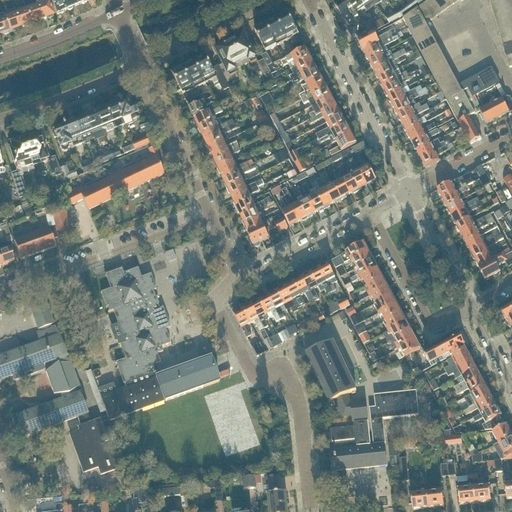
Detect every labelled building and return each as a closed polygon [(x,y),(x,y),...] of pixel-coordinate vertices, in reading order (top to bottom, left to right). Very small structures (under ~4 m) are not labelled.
[(32,0),(30,1),(29,0),(23,0),(26,9),(32,26),(38,24),(37,22),(42,20),(35,0),(32,0)] [(52,17),(54,16),(47,0),(35,0),(42,20),(47,18),(48,20),(53,18),(52,17)] [(60,16),(62,15),(63,12),(67,11),(62,0),(50,0),(57,15),(60,16)] [(73,8),(77,6),(74,0),(62,0),(67,11),(68,10),(70,11),(72,10),(73,8)] [(359,41),(370,35),(356,14),(345,0),(342,0),(338,3),(339,5),(335,7),(336,9),(350,28),(348,29),(349,29),(349,30),(355,38),(356,39),(357,38),(359,41)] [(345,0),(356,14),(365,8),(358,0),(345,0)] [(377,6),(374,2),(372,0),(358,0),(365,8),(368,13),(377,6)] [(437,17),(443,13),(433,0),(431,0),(427,3),(437,17)] [(433,0),(443,13),(448,9),(441,0),(433,0)] [(441,0),(448,9),(453,5),(449,0),(441,0)] [(409,13),(418,6),(414,1),(405,7),(409,13)] [(493,11),(504,7),(503,2),(491,5),(493,11)] [(431,21),(437,17),(427,3),(417,10),(423,21),(429,19),(431,21)] [(19,11),(17,6),(15,6),(13,7),(15,13),(20,28),(26,26),(26,28),(32,26),(26,9),(19,11)] [(403,17),(409,13),(405,7),(399,12),(403,17)] [(495,16),(506,13),(504,7),(493,11),(495,16)] [(426,26),(423,21),(417,10),(403,20),(411,34),(426,26)] [(15,30),(20,28),(15,13),(4,17),(10,34),(15,32),(15,30)] [(496,22),(508,19),(506,13),(495,16),(496,22)] [(293,17),(292,15),(291,14),(288,15),(283,17),(282,15),(276,19),(288,41),(294,38),(297,44),(291,47),(294,52),(304,47),(302,42),(302,41),(291,21),(293,19),(293,17)] [(396,14),(390,17),(394,22),(400,19),(396,14)] [(4,17),(0,18),(0,35),(4,34),(4,36),(10,34),(4,17)] [(277,47),(288,41),(276,19),(271,22),(272,23),(266,26),(277,47)] [(375,32),(380,29),(373,19),(368,23),(375,32)] [(498,28),(509,25),(508,19),(496,22),(498,28)] [(266,27),(264,25),(262,24),(260,25),(259,28),(260,30),(255,32),(266,53),(277,47),(266,26),(266,27)] [(500,34),(511,30),(509,25),(498,28),(500,34)] [(414,40),(429,32),(426,26),(411,34),(414,40)] [(501,40),(511,36),(511,33),(511,30),(500,34),(501,40)] [(362,50),(364,53),(397,35),(395,31),(376,41),(373,36),(359,43),(359,44),(358,46),(360,49),(362,49),(362,50)] [(418,47),(433,39),(429,32),(414,40),(418,47)] [(402,37),(400,34),(398,36),(397,35),(364,53),(366,56),(366,58),(367,60),(368,61),(369,62),(383,54),(389,52),(386,46),(402,37)] [(250,43),(248,44),(244,36),(239,39),(238,37),(232,40),(233,42),(232,42),(237,52),(236,52),(243,67),(250,63),(251,65),(257,62),(250,47),(252,47),(250,43)] [(503,45),(511,42),(511,36),(501,40),(503,45)] [(421,53),(436,45),(433,39),(418,47),(421,53)] [(413,41),(408,43),(413,52),(417,50),(413,41)] [(222,64),(223,64),(224,65),(218,67),(219,68),(226,83),(227,84),(239,78),(237,75),(237,74),(235,71),(243,67),(236,52),(237,52),(232,42),(230,43),(229,42),(223,45),(223,47),(216,51),(220,58),(219,58),(222,64)] [(505,51),(511,48),(511,42),(503,45),(505,51)] [(424,59),(439,51),(436,45),(421,53),(424,59)] [(284,47),(274,50),(277,59),(286,57),(284,47)] [(310,55),(308,54),(306,50),(282,63),(284,68),(289,65),(292,70),(297,68),(312,59),(310,55)] [(417,61),(422,58),(417,50),(413,52),(417,61)] [(427,65),(442,57),(439,51),(424,59),(427,65)] [(375,73),(400,59),(406,56),(404,52),(393,57),(391,53),(384,56),(383,54),(369,62),(371,65),(370,67),(371,69),(373,69),(375,73)] [(267,68),(273,65),(267,54),(262,57),(265,61),(264,62),(267,68)] [(430,71),(446,63),(442,57),(427,65),(430,71)] [(213,70),(206,58),(202,60),(201,58),(198,58),(197,59),(196,61),(196,63),(195,64),(206,84),(212,81),(214,84),(218,82),(223,92),(229,89),(227,84),(226,83),(219,68),(218,67),(213,70)] [(421,70),(424,68),(427,67),(422,58),(417,61),(416,62),(421,70)] [(314,65),(315,64),(312,59),(297,68),(292,70),(295,75),(290,78),(292,82),(316,69),(314,65)] [(379,81),(393,74),(399,71),(397,66),(402,63),(400,59),(375,73),(376,76),(376,77),(377,80),(379,80),(379,81)] [(270,74),(267,68),(264,62),(259,65),(265,76),(266,76),(267,78),(271,76),(270,74)] [(434,77),(449,69),(446,63),(430,71),(434,77)] [(195,90),(206,84),(195,64),(190,66),(189,65),(183,67),(195,90)] [(273,65),(267,68),(270,74),(276,71),(273,65)] [(188,93),(195,90),(183,67),(177,70),(178,72),(173,75),(171,77),(171,78),(172,80),(173,81),(176,81),(183,95),(184,95),(187,102),(190,108),(201,102),(198,96),(192,99),(188,93)] [(424,68),(421,70),(425,79),(431,76),(427,67),(424,68)] [(320,73),(318,73),(316,69),(292,82),(294,86),(304,81),(307,86),(322,78),(320,73)] [(437,83),(452,75),(449,69),(434,77),(437,83)] [(469,91),(473,98),(500,83),(492,69),(458,87),(462,94),(469,91)] [(402,75),(399,71),(393,74),(379,81),(380,83),(379,84),(381,86),(382,87),(384,90),(409,77),(406,73),(402,75)] [(440,89),(456,81),(452,75),(437,83),(440,89)] [(388,97),(389,99),(403,91),(408,88),(406,83),(411,81),(409,77),(384,90),(386,93),(385,94),(387,98),(388,97)] [(324,84),(324,82),(322,78),(307,86),(303,88),(306,94),(300,97),(302,101),(326,88),(324,84)] [(462,94),(458,87),(456,81),(440,89),(447,102),(462,94)] [(418,94),(423,91),(421,86),(416,89),(416,90),(411,93),(408,88),(403,91),(389,99),(389,100),(389,101),(390,104),(391,104),(393,107),(418,94)] [(330,92),(328,92),(326,88),(302,101),(304,105),(309,102),(312,108),(332,97),(330,92)] [(398,116),(412,109),(417,106),(414,101),(428,93),(426,89),(423,91),(418,94),(393,107),(395,111),(395,112),(396,114),(397,115),(398,116)] [(471,146),(482,140),(470,118),(480,112),(473,98),(469,91),(462,94),(447,102),(459,124),(466,137),(471,146)] [(213,99),(210,93),(199,98),(201,102),(203,101),(204,103),(210,100),(212,99),(213,99)] [(265,105),(269,103),(265,96),(261,99),(265,105)] [(334,103),(335,101),(332,97),(312,108),(315,113),(310,115),(312,120),(336,107),(334,103)] [(128,99),(124,100),(123,98),(114,101),(116,104),(122,120),(130,117),(132,121),(139,118),(138,114),(135,107),(132,108),(128,99)] [(256,108),(262,105),(258,98),(253,101),(256,108)] [(480,112),(487,125),(510,114),(509,113),(511,111),(511,102),(510,99),(508,98),(503,101),(503,100),(480,112)] [(206,107),(212,104),(210,100),(204,103),(190,109),(192,113),(191,113),(193,118),(194,117),(195,118),(209,112),(206,107)] [(224,109),(233,105),(231,101),(222,105),(224,109)] [(124,125),(122,120),(116,104),(111,106),(111,105),(105,107),(112,125),(114,129),(124,125)] [(428,111),(434,108),(432,104),(415,114),(412,109),(398,116),(399,117),(398,119),(399,121),(401,121),(403,125),(428,112),(428,111)] [(106,127),(112,125),(105,107),(98,110),(99,111),(95,112),(102,130),(106,129),(106,127)] [(340,111),(338,110),(336,107),(312,120),(309,122),(311,126),(324,119),(327,124),(342,116),(340,111)] [(222,113),(221,109),(220,108),(196,120),(197,124),(197,126),(199,130),(218,121),(216,116),(222,113)] [(98,132),(102,130),(95,112),(91,114),(90,113),(84,115),(91,133),(98,130),(98,132)] [(419,121),(430,115),(428,112),(403,125),(404,128),(404,129),(405,132),(407,132),(407,133),(421,126),(419,121)] [(276,127),(281,124),(275,114),(271,117),(276,127)] [(94,140),(91,133),(84,115),(78,118),(78,119),(74,121),(84,144),(94,140)] [(319,140),(322,138),(346,125),(344,122),(345,120),(342,116),(327,124),(330,129),(317,136),(319,140)] [(84,144),(74,121),(64,125),(70,141),(72,145),(73,148),(84,144)] [(223,127),(220,121),(218,121),(199,130),(201,135),(203,135),(205,140),(235,126),(233,121),(223,127)] [(263,133),(272,129),(269,122),(259,126),(263,133)] [(281,124),(276,127),(281,136),(286,134),(281,124)] [(72,145),(70,141),(64,125),(63,125),(63,128),(53,132),(57,141),(60,148),(61,148),(62,151),(65,152),(67,151),(68,148),(68,147),(72,145)] [(337,142),(352,134),(350,129),(348,129),(346,125),(322,138),(319,140),(321,144),(330,139),(333,145),(337,142)] [(426,134),(437,128),(435,125),(424,130),(421,126),(407,133),(408,134),(407,135),(409,139),(410,139),(413,144),(427,136),(426,134)] [(209,150),(224,143),(229,141),(226,135),(237,130),(235,126),(205,140),(207,145),(207,146),(209,150)] [(429,140),(440,134),(438,130),(427,136),(413,144),(415,147),(414,148),(415,150),(417,151),(417,152),(431,145),(429,140)] [(286,146),(292,143),(287,133),(281,136),(286,146)] [(354,140),(354,138),(352,134),(337,142),(340,147),(330,152),(332,157),(356,144),(354,140)] [(46,156),(39,135),(33,137),(33,135),(24,138),(31,160),(33,166),(33,167),(47,163),(49,168),(52,176),(54,175),(55,178),(61,176),(55,157),(50,159),(49,155),(46,156)] [(273,144),(280,141),(277,136),(271,138),(273,144)] [(149,137),(132,144),(133,146),(135,150),(151,144),(149,137)] [(20,199),(27,197),(20,177),(24,175),(22,169),(33,166),(31,160),(24,138),(16,140),(17,142),(11,144),(13,150),(10,151),(17,172),(11,174),(20,199)] [(237,144),(227,149),(224,143),(209,150),(211,155),(212,155),(214,160),(239,148),(237,144)] [(291,155),(297,152),(292,143),(286,146),(291,155)] [(111,152),(114,160),(121,157),(118,150),(115,151),(112,144),(108,146),(111,152)] [(422,161),(447,147),(445,144),(434,149),(431,145),(417,152),(418,153),(418,155),(419,157),(420,157),(422,161)] [(160,160),(154,147),(153,145),(148,148),(152,156),(81,190),(80,188),(64,195),(70,206),(83,200),(88,211),(164,175),(158,161),(160,160)] [(124,155),(135,150),(133,146),(122,150),(124,155)] [(438,157),(449,151),(447,147),(422,161),(424,164),(423,166),(424,168),(426,168),(426,169),(441,162),(438,157)] [(231,157),(241,152),(239,148),(214,160),(217,165),(216,166),(218,170),(233,163),(231,157)] [(295,164),(302,161),(300,156),(304,154),(301,149),(297,152),(291,155),(290,155),(295,164)] [(340,155),(342,160),(343,162),(352,157),(348,151),(340,155)] [(107,162),(114,160),(111,152),(104,155),(107,162)] [(95,160),(98,166),(103,164),(101,158),(95,160)] [(323,164),(325,169),(334,164),(331,160),(323,164)] [(368,167),(364,170),(358,160),(354,162),(368,187),(372,185),(371,184),(376,181),(372,174),(373,173),(371,168),(369,169),(368,167)] [(224,180),(249,168),(255,165),(254,161),(236,169),(233,163),(218,170),(220,175),(222,175),(224,180)] [(302,161),(295,164),(301,174),(307,170),(302,161)] [(364,189),(368,187),(354,162),(350,164),(353,169),(348,172),(351,177),(359,191),(363,188),(364,189)] [(318,173),(325,169),(323,164),(316,168),(318,173)] [(90,165),(81,168),(84,174),(92,171),(90,165)] [(228,191),(243,183),(240,177),(257,169),(255,165),(249,168),(224,180),(226,185),(226,186),(228,191)] [(69,173),(66,167),(60,169),(66,182),(77,177),(75,171),(69,173)] [(483,179),(487,176),(483,167),(477,170),(482,179),(483,179)] [(308,178),(317,174),(314,169),(306,173),(308,178)] [(351,177),(347,179),(341,169),(337,171),(351,196),(355,194),(354,193),(359,191),(351,177)] [(290,180),(298,176),(295,171),(287,175),(290,180)] [(347,199),(351,196),(337,171),(333,173),(339,183),(334,186),(342,200),(346,197),(347,199)] [(306,173),(297,178),(300,183),(308,178),(306,173)] [(485,189),(490,186),(492,185),(487,176),(483,179),(487,186),(484,187),(485,189)] [(443,200),(468,187),(474,184),(478,181),(476,177),(460,186),(457,181),(438,191),(439,192),(438,194),(439,196),(441,196),(443,200)] [(327,184),(324,178),(320,180),(334,206),(338,203),(337,202),(342,200),(334,186),(332,181),(327,184)] [(330,208),(334,206),(320,180),(316,182),(322,193),(317,195),(325,209),(329,207),(330,208)] [(233,200),(258,189),(265,185),(263,181),(246,189),(243,183),(228,191),(230,195),(231,196),(233,200)] [(490,186),(485,189),(489,195),(493,192),(490,186)] [(274,197),(283,192),(280,187),(271,192),(274,197)] [(313,197),(307,187),(303,189),(317,215),(321,213),(320,211),(325,209),(317,195),(313,197)] [(459,196),(470,191),(468,187),(443,200),(445,203),(444,205),(445,207),(447,208),(448,209),(462,201),(459,196)] [(250,198),(260,193),(258,189),(233,200),(235,204),(235,205),(237,209),(252,202),(250,198)] [(313,217),(317,215),(303,189),(299,192),(305,202),(300,204),(308,218),(312,216),(313,217)] [(296,207),(290,196),(287,190),(283,192),(286,199),(300,224),(304,222),(303,220),(308,218),(300,204),(296,207)] [(296,226),(300,224),(286,199),(282,201),(288,211),(283,213),(290,227),(295,225),(296,226)] [(16,223),(48,212),(44,200),(12,210),(16,223)] [(452,218),(477,204),(475,201),(464,206),(462,201),(448,209),(448,210),(447,210),(450,215),(450,214),(452,218)] [(242,218),(267,206),(265,202),(254,207),(252,202),(237,209),(239,214),(240,214),(242,218)] [(469,214),(479,208),(477,204),(452,218),(454,221),(454,223),(455,225),(456,225),(457,227),(471,219),(469,214)] [(245,227),(260,220),(266,217),(264,213),(268,210),(267,206),(242,218),(243,221),(243,223),(245,227)] [(511,211),(510,211),(507,207),(500,211),(503,216),(511,211)] [(503,216),(500,211),(494,215),(498,221),(504,217),(503,216)] [(58,240),(71,237),(66,213),(53,215),(55,227),(50,229),(49,229),(14,241),(21,260),(56,247),(53,239),(57,238),(58,240)] [(493,219),(491,215),(474,224),(471,219),(457,227),(458,228),(457,228),(459,233),(460,232),(462,235),(493,219)] [(279,233),(288,228),(284,219),(275,224),(250,236),(250,235),(249,236),(254,246),(255,248),(257,248),(259,248),(260,247),(261,245),(261,243),(269,239),(266,233),(277,228),(279,233)] [(478,232),(495,222),(493,219),(462,235),(463,239),(465,243),(466,243),(466,244),(481,237),(478,232)] [(275,224),(273,220),(262,225),(260,220),(245,227),(247,232),(248,232),(250,235),(250,236),(275,224)] [(13,242),(5,221),(3,221),(4,225),(0,226),(0,228),(1,230),(0,230),(0,239),(1,239),(3,245),(0,245),(0,262),(2,267),(14,263),(7,244),(13,242)] [(471,253),(503,236),(501,233),(495,237),(494,236),(483,242),(481,237),(466,244),(467,246),(467,247),(468,249),(469,250),(471,253)] [(498,243),(505,240),(503,236),(471,253),(473,256),(473,258),(474,260),(475,261),(476,262),(490,254),(487,249),(498,244),(498,243)] [(351,262),(368,252),(364,244),(332,262),(336,270),(343,266),(351,262)] [(176,258),(174,253),(173,250),(165,253),(168,261),(176,258)] [(372,256),(370,256),(368,252),(351,262),(353,265),(355,264),(357,270),(374,260),(372,256)] [(481,271),(506,257),(504,254),(493,259),(490,254),(476,262),(477,263),(476,265),(477,267),(479,268),(481,271)] [(511,254),(506,257),(481,271),(480,271),(486,282),(494,277),(495,279),(500,276),(500,275),(501,274),(497,267),(505,263),(509,268),(511,266),(511,254)] [(353,283),(360,279),(378,270),(376,266),(377,265),(374,260),(357,270),(354,271),(356,276),(350,280),(353,283)] [(333,285),(338,283),(328,265),(327,265),(325,265),(323,266),(323,267),(319,269),(332,294),(337,291),(333,285)] [(139,274),(137,270),(138,269),(123,274),(121,270),(122,270),(122,269),(105,275),(105,276),(106,276),(111,289),(101,293),(101,294),(102,293),(107,307),(106,307),(106,308),(107,308),(109,312),(108,312),(108,313),(114,311),(119,324),(118,325),(119,325),(124,339),(123,339),(123,340),(124,339),(126,343),(120,345),(120,346),(121,346),(126,360),(125,360),(126,360),(128,366),(122,368),(122,369),(123,369),(128,383),(127,383),(127,384),(159,372),(159,371),(158,372),(156,365),(160,364),(157,354),(163,352),(162,352),(160,348),(171,344),(170,344),(165,330),(170,328),(169,328),(162,309),(163,309),(163,308),(159,310),(158,305),(159,305),(159,304),(156,306),(154,302),(157,300),(156,300),(153,291),(156,290),(156,289),(155,290),(150,276),(151,275),(138,280),(136,276),(140,274),(139,274)] [(328,296),(332,294),(319,269),(316,271),(315,271),(312,272),(312,273),(311,274),(319,288),(323,286),(328,296)] [(382,274),(380,273),(378,270),(360,279),(362,283),(364,282),(367,287),(384,278),(382,274)] [(314,290),(319,288),(311,274),(310,274),(309,274),(306,275),(306,276),(302,278),(316,303),(320,300),(314,290)] [(311,305),(316,303),(302,278),(299,280),(298,280),(296,281),(295,282),(294,283),(302,297),(306,295),(311,305)] [(386,284),(386,282),(384,278),(367,287),(370,293),(368,294),(370,297),(387,288),(386,284)] [(302,297),(294,283),(293,283),(291,283),(289,284),(289,286),(285,287),(299,312),(303,310),(302,308),(306,306),(302,297)] [(349,294),(355,292),(351,284),(346,287),(349,294)] [(299,312),(285,287),(282,289),(281,289),(278,290),(278,291),(277,292),(285,306),(287,311),(291,309),(294,314),(299,312)] [(391,291),(389,291),(387,288),(370,297),(372,301),(374,300),(376,305),(393,296),(391,291)] [(281,308),(285,306),(277,292),(276,292),(275,292),(272,293),(272,295),(269,296),(282,321),(286,319),(281,308)] [(355,305),(359,303),(354,294),(350,296),(355,305)] [(277,323),(282,321),(269,296),(265,298),(264,298),(262,299),(261,300),(260,301),(268,315),(272,313),(277,323)] [(395,302),(396,300),(393,296),(376,305),(379,310),(377,311),(379,315),(397,305),(395,302)] [(338,303),(342,311),(351,306),(347,299),(338,303)] [(264,318),(268,315),(260,301),(259,302),(258,301),(255,302),(255,304),(252,305),(265,330),(269,328),(264,318)] [(52,325),(45,303),(44,302),(30,307),(38,331),(43,329),(47,341),(0,358),(0,380),(15,375),(17,379),(40,371),(38,367),(57,360),(45,376),(52,395),(70,398),(12,419),(19,439),(77,418),(81,427),(79,427),(79,428),(81,427),(82,430),(71,434),(71,435),(72,435),(85,471),(100,466),(102,473),(117,468),(117,469),(118,468),(112,453),(108,454),(104,444),(108,442),(100,420),(90,423),(87,415),(87,414),(80,395),(75,396),(70,381),(77,379),(68,356),(66,356),(60,337),(53,339),(48,327),(52,325)] [(333,315),(342,311),(338,303),(329,308),(330,309),(333,315)] [(260,332),(265,330),(252,305),(248,307),(247,307),(245,308),(244,309),(243,310),(251,324),(255,322),(260,332)] [(400,309),(399,309),(397,305),(379,315),(381,318),(383,317),(386,323),(403,313),(400,309)] [(507,321),(511,318),(511,306),(501,312),(506,321),(507,321)] [(325,320),(333,315),(330,309),(321,314),(323,316),(325,320)] [(350,319),(357,316),(353,309),(347,312),(350,319)] [(246,327),(251,324),(243,310),(242,311),(241,310),(238,312),(238,313),(234,315),(247,339),(252,337),(246,327)] [(343,323),(348,321),(343,313),(339,315),(343,323)] [(404,319),(405,318),(403,313),(386,323),(389,328),(387,329),(389,332),(406,323),(404,319)] [(355,328),(361,325),(364,323),(359,314),(357,316),(350,319),(355,328)] [(316,324),(325,320),(323,316),(314,321),(316,324)] [(316,324),(314,321),(312,317),(304,322),(308,329),(316,324)] [(410,327),(408,326),(406,323),(389,332),(391,336),(392,335),(395,340),(412,331),(410,327)] [(361,325),(355,328),(359,335),(364,332),(361,325)] [(265,341),(269,339),(265,331),(261,334),(265,341)] [(414,337),(415,335),(412,331),(395,340),(398,345),(396,346),(398,350),(416,341),(414,337)] [(364,345),(372,341),(367,332),(359,337),(364,345)] [(275,349),(283,344),(278,335),(270,340),(272,344),(275,349)] [(465,346),(464,344),(460,337),(445,345),(450,354),(452,358),(466,351),(464,346),(465,346)] [(272,344),(270,340),(269,339),(265,341),(264,342),(270,351),(275,349),(272,344)] [(419,344),(417,343),(416,341),(398,350),(400,353),(398,354),(402,360),(422,349),(419,344)] [(307,355),(326,396),(329,402),(330,404),(335,402),(340,413),(339,414),(338,415),(338,416),(337,417),(336,418),(335,419),(334,420),(334,421),(333,422),(332,423),(332,424),(331,425),(330,427),(329,429),(329,431),(328,433),(328,436),(328,438),(329,440),(329,442),(330,444),(330,445),(331,446),(331,447),(332,448),(332,449),(333,450),(333,451),(331,451),(333,473),(334,473),(334,474),(334,475),(334,476),(335,477),(335,478),(336,479),(336,480),(337,481),(338,481),(339,481),(339,482),(340,482),(341,482),(342,482),(343,476),(347,476),(346,471),(347,471),(347,470),(365,468),(366,469),(371,468),(372,468),(387,466),(387,467),(385,446),(371,447),(366,401),(352,403),(348,396),(357,391),(334,342),(307,355)] [(266,353),(261,344),(261,343),(252,348),(257,358),(266,353)] [(447,355),(450,354),(445,345),(444,346),(443,346),(440,347),(440,348),(431,353),(430,352),(428,354),(427,355),(426,356),(432,368),(439,364),(438,360),(443,357),(445,361),(449,359),(447,355)] [(202,357),(209,354),(207,346),(199,349),(202,357)] [(467,352),(466,351),(452,358),(455,364),(445,370),(447,374),(472,360),(470,357),(470,356),(469,353),(467,352)] [(374,363),(378,361),(380,360),(376,353),(370,356),(374,363)] [(219,382),(211,359),(211,358),(155,379),(164,403),(205,388),(219,382)] [(475,364),(474,364),(472,360),(447,374),(449,378),(454,375),(457,380),(477,369),(476,369),(476,367),(475,364)] [(378,361),(374,363),(371,365),(374,370),(380,366),(378,361)] [(478,371),(477,370),(477,369),(457,380),(460,385),(454,388),(456,392),(481,379),(479,375),(480,374),(478,371)] [(429,383),(434,380),(429,370),(424,373),(429,383)] [(164,403),(155,379),(103,397),(112,422),(164,403)] [(484,382),(483,382),(481,379),(456,392),(458,396),(469,390),(472,395),(486,388),(486,387),(486,385),(484,382)] [(435,380),(429,383),(434,392),(439,390),(435,380)] [(488,389),(487,389),(486,388),(472,395),(466,398),(471,408),(476,405),(491,397),(489,393),(489,392),(488,389)] [(495,402),(494,402),(491,397),(476,405),(481,415),(496,407),(496,406),(496,405),(495,402)] [(441,411),(447,408),(449,407),(445,399),(437,403),(441,411)] [(502,420),(500,417),(502,417),(501,416),(501,415),(500,412),(499,411),(496,407),(481,415),(474,419),(476,424),(484,420),(486,425),(483,427),(485,431),(494,430),(497,429),(493,421),(496,420),(497,422),(502,420)] [(449,419),(452,418),(447,408),(441,411),(446,421),(449,419)] [(274,453),(254,409),(243,415),(263,458),(274,453)] [(509,427),(507,428),(507,426),(493,434),(499,445),(511,437),(511,436),(510,432),(511,431),(509,427)] [(511,437),(499,445),(494,447),(497,452),(501,450),(505,455),(504,456),(504,461),(511,459),(511,437)] [(390,457),(399,456),(397,444),(389,445),(390,457)] [(473,459),(480,455),(477,450),(476,451),(473,445),(468,448),(471,454),(470,454),(473,459)] [(250,448),(214,449),(215,464),(250,464),(250,448)] [(480,455),(473,459),(473,464),(483,463),(482,453),(480,455)] [(402,482),(409,481),(407,464),(400,464),(402,482)] [(455,465),(455,464),(447,465),(448,477),(458,476),(457,465),(455,465)] [(474,489),(473,483),(473,476),(468,477),(468,483),(458,485),(459,491),(457,491),(458,497),(459,497),(460,505),(476,504),(474,489)] [(288,511),(286,493),(280,494),(278,477),(265,478),(266,486),(269,486),(270,495),(268,495),(270,511),(288,511)] [(217,503),(223,502),(221,481),(215,482),(217,503)] [(422,489),(426,488),(426,481),(421,482),(421,488),(411,490),(412,496),(410,497),(411,502),(412,502),(413,510),(429,509),(427,494),(422,494),(422,489)] [(182,497),(188,497),(186,485),(160,488),(161,499),(169,498),(170,511),(173,511),(172,497),(181,496),(182,497)] [(491,488),(490,488),(490,487),(474,489),(476,504),(491,502),(490,493),(491,493),(491,488)] [(444,493),(443,493),(443,492),(427,494),(429,509),(444,507),(443,498),(444,498),(444,493)] [(134,511),(141,511),(139,500),(132,501),(134,511)]
